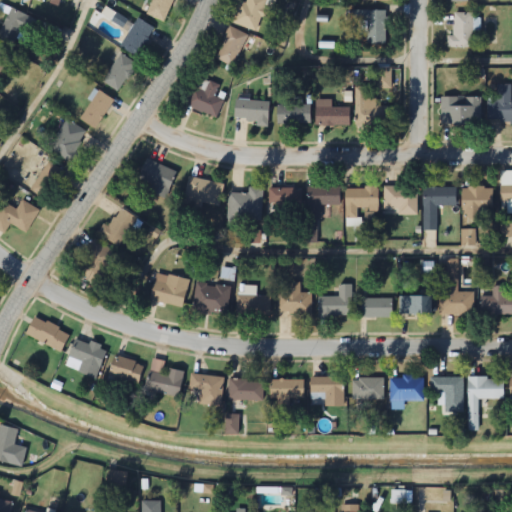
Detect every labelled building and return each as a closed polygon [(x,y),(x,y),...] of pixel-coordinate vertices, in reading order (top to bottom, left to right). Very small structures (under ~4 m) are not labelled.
[(152,0),(146,14),(164,22),(173,0),(152,0)] [(246,0),(246,3),(238,1),(233,24),(257,30),(261,16),(270,18),(274,0),(246,0)] [(30,34),(36,20),(10,8),(0,30),(0,40),(14,46),(21,30),(30,34)] [(386,10),(351,11),(351,26),(366,26),(366,45),(387,44),(386,10)] [(453,36),(448,36),(448,48),(472,48),(472,14),(453,14),(453,36)] [(156,32),(139,19),(119,44),(136,58),(156,32)] [(248,36),(230,27),(213,58),(232,67),(248,36)] [(0,81),(13,57),(0,49),(0,81)] [(136,63),(119,54),(103,83),(120,93),(136,63)] [(376,89),(390,89),(390,71),(376,71),(376,89)] [(224,100),(215,97),(220,86),(197,77),(186,107),(217,118),(224,100)] [(488,101),(488,123),(511,123),(511,101),(511,86),(497,86),(497,101),(488,101)] [(387,127),(387,107),(375,107),(375,100),(365,100),(365,87),(355,87),(355,127),(387,127)] [(94,130),(114,102),(99,91),(79,119),(94,130)] [(481,98),(442,98),(442,126),(481,126),(481,98)] [(268,123),(268,100),(234,100),(234,123),(268,123)] [(277,105),(277,124),(310,124),(310,105),(277,105)] [(349,107),(315,107),(315,126),(349,126),(349,107)] [(71,164),(91,136),(68,120),(48,147),(71,164)] [(176,172),(146,160),(136,186),(166,198),(176,172)] [(30,189),(47,202),(67,175),(50,162),(30,189)] [(184,201),(218,208),(223,184),(189,177),(184,201)] [(417,186),(384,186),(384,214),(417,214),(417,186)] [(227,219),(260,222),(263,189),(248,187),(247,195),(230,193),(227,219)] [(321,219),(321,205),(340,205),(340,187),(307,187),(307,219),(321,219)] [(270,210),(302,210),(302,188),(270,188),(270,210)] [(378,188),(345,188),(345,219),(357,219),(357,210),(378,210),(378,188)] [(423,188),(423,230),(436,230),(436,206),(456,206),(456,188),(423,188)] [(492,216),(492,188),(461,188),(461,216),(492,216)] [(0,231),(3,234),(11,224),(25,233),(40,212),(16,195),(9,206),(3,201),(0,204),(0,231)] [(100,235),(122,250),(141,221),(118,207),(100,235)] [(511,236),(511,222),(500,222),(500,236),(511,236)] [(122,254),(91,240),(74,277),(105,291),(122,254)] [(457,291),(458,260),(442,259),(441,315),(473,316),(474,292),(457,291)] [(148,296),(155,271),(187,281),(180,306),(156,298),(148,296)] [(191,309),(196,280),(231,286),(225,316),(206,312),(191,309)] [(311,294),(299,294),(299,283),(285,283),(285,294),(277,294),(277,314),(311,314),(311,294)] [(351,317),(351,285),(338,285),(338,297),(318,297),(318,317),(351,317)] [(481,316),(511,315),(511,295),(504,296),(504,287),(481,287),(481,316)] [(269,296),(236,296),(236,316),(269,316),(269,296)] [(431,315),(431,296),(399,296),(399,315),(431,315)] [(359,298),(390,299),(390,320),(358,320),(359,298)] [(60,353),(70,335),(35,316),(25,334),(60,353)] [(65,368),(97,379),(107,349),(75,339),(65,368)] [(108,375),(115,356),(118,357),(141,365),(134,384),(108,375)] [(177,398),(184,372),(165,367),(166,363),(152,359),(145,390),(177,398)] [(200,392),(198,404),(220,407),(223,378),(191,374),(189,391),(200,392)] [(343,377),(310,377),(310,401),(325,401),(325,408),(343,408),(343,377)] [(390,401),(423,401),(423,377),(390,377),(390,401)] [(463,378),(431,378),(431,393),(443,393),(443,413),(463,413),(463,378)] [(468,431),(478,431),(478,399),(503,399),(503,378),(468,378),(468,431)] [(384,379),(352,379),(352,401),(384,401),(384,379)] [(270,399),(303,399),(303,380),(270,380),(270,399)] [(263,381),(228,381),(228,401),(263,401),(263,381)] [(26,448),(15,445),(18,430),(0,425),(0,462),(22,467),(26,448)] [(10,511),(14,504),(0,499),(0,511),(10,511)] [(160,511),(160,501),(142,501),(141,511),(160,511)]
